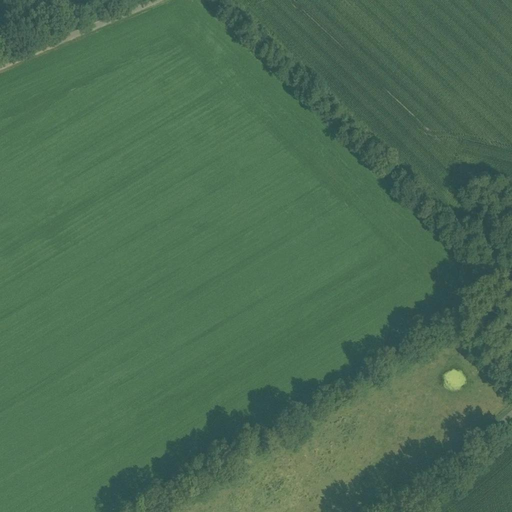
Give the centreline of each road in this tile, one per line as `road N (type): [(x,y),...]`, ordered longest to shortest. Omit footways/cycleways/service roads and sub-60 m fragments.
road 1 (unclassified): [(511,404),(383,511)]
road 2 (unclassified): [(0,62),(154,0)]
